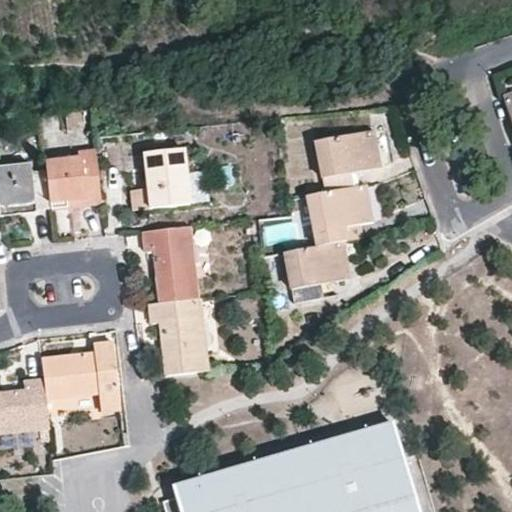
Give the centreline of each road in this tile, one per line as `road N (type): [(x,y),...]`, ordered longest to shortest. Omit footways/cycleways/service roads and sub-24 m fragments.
road 1 (residential): [(470,65),(419,81),(410,104),(445,209),(459,219),(490,203)]
road 2 (residential): [(24,321),(107,309),(105,266),(17,275)]
road 3 (residential): [(490,203),(509,179),(470,65)]
